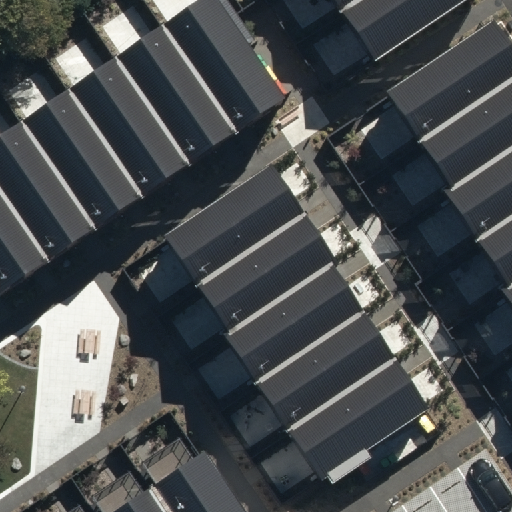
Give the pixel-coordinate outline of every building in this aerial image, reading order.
[(0,291),(1,293),(280,102),(210,0),(206,0),(0,141),(0,291)] [(337,0),(376,59),(464,0),(337,0)] [(511,44),(497,19),(391,91),(511,290),(511,44)] [(269,170),(165,237),(321,479),(426,413),(269,170)] [(242,511),(204,452),(110,511),(242,511)]
